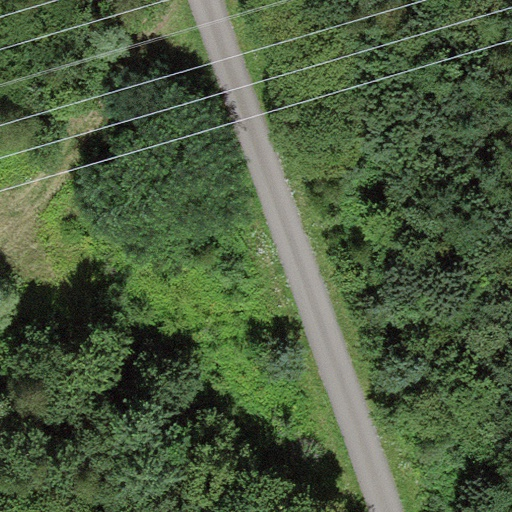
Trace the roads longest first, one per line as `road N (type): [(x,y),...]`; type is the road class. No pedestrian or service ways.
road 1 (track): [(374,511),(205,0)]
road 2 (track): [(0,245),(191,0)]
